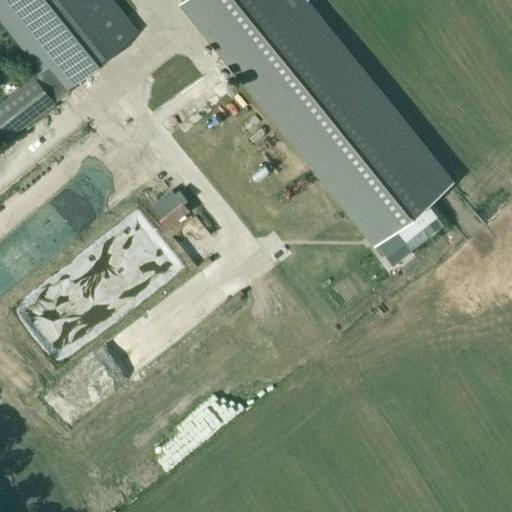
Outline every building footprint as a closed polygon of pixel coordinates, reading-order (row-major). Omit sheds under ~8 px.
[(0,0),(0,17),(41,68),(0,101),(0,122),(10,135),(69,88),(66,85),(137,28),(114,0),(0,0)] [(180,0),(375,241),(451,180),(305,0),(180,0)] [(191,68),(177,79),(186,90),(199,78),(191,68)] [(34,134),(0,150),(0,183),(46,161),(34,134)] [(183,192),(157,213),(167,224),(193,203),(183,192)] [(19,256),(6,264),(13,274),(26,266),(19,256)] [(58,378),(45,392),(72,418),(85,404),(58,378)]
